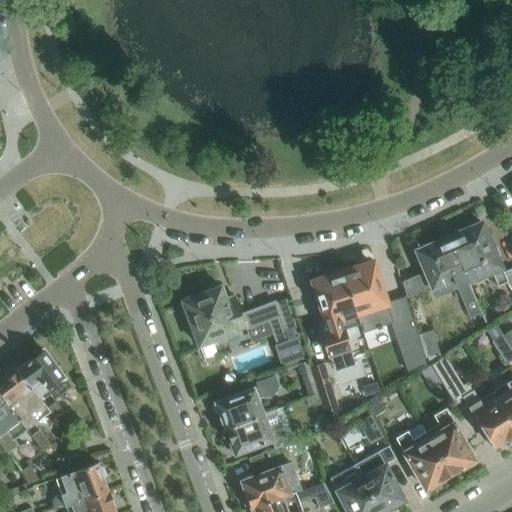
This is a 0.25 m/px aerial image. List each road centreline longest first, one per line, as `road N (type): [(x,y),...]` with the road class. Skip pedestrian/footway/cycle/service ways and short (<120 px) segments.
road 1 (residential): [(511,147),(420,195),(334,221),(220,228),(122,205)]
road 2 (residential): [(219,511),(108,235)]
road 3 (residential): [(73,279),(153,511)]
road 4 (residential): [(56,145),(16,47),(13,0)]
